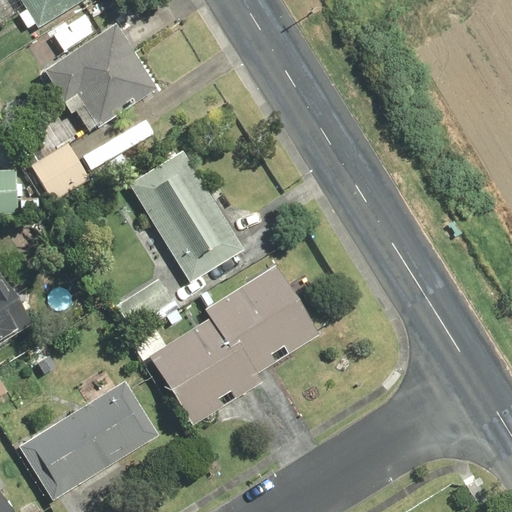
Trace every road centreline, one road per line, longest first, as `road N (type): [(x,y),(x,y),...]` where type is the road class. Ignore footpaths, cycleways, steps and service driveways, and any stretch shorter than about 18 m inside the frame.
road 1 (tertiary): [(241,0),(479,386)]
road 2 (residential): [(284,511),(479,386)]
